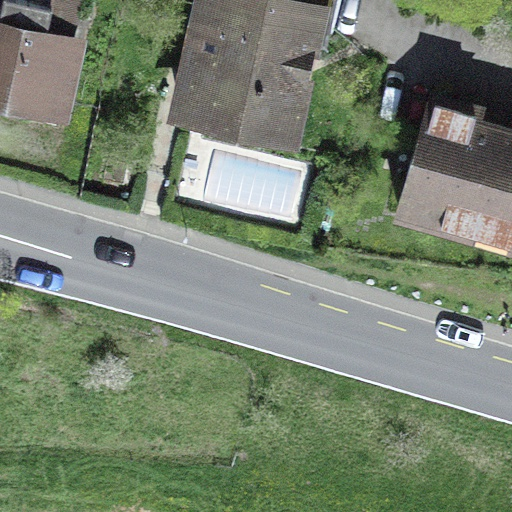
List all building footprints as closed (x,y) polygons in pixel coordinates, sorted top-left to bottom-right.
[(74,31),(80,0),(50,0),(45,24),(74,31)] [(297,145),(327,1),(321,0),(188,0),(164,117),(297,145)] [(432,0),(428,13),(484,31),(493,0),(432,0)] [(45,24),(0,14),(0,104),(63,117),(81,32),(74,31),(45,24)] [(511,250),(511,118),(425,95),(392,217),(511,250)]
